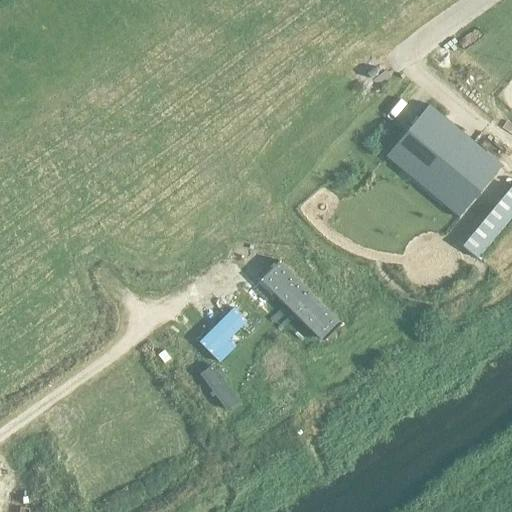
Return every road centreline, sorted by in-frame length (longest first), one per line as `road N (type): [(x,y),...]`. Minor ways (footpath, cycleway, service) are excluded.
road 1 (residential): [(142,331),(209,270),(368,90),(485,0)]
road 2 (residential): [(142,331),(0,435)]
